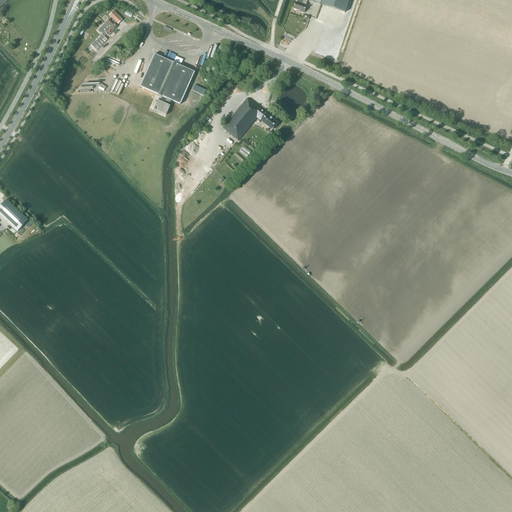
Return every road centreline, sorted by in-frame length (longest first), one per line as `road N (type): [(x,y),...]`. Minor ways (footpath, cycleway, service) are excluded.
road 1 (secondary): [(511,173),(157,2)]
road 2 (track): [(511,270),(412,369),(393,369)]
road 3 (primary): [(0,146),(68,16)]
